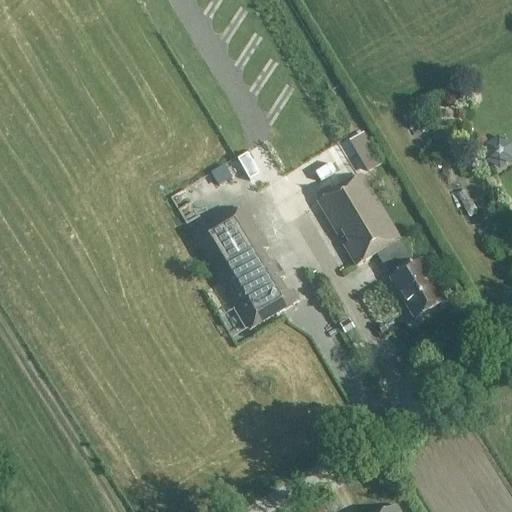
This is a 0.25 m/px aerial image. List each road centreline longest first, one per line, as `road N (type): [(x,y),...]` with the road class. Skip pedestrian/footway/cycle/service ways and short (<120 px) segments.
road 1 (unclassified): [(254,511),(511,355)]
road 2 (track): [(124,511),(0,312)]
